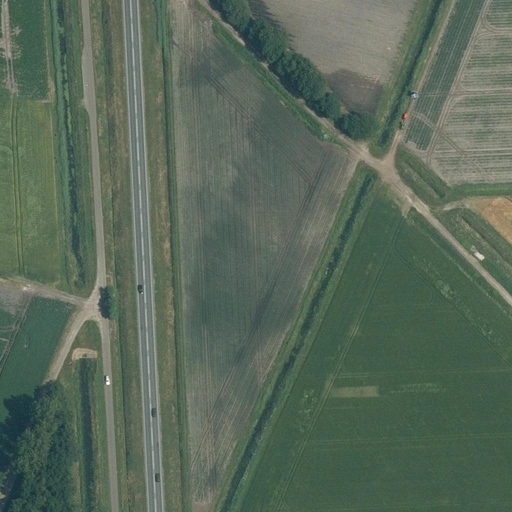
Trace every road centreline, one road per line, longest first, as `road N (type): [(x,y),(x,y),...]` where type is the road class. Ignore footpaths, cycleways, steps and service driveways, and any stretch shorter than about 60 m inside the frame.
road 1 (unclassified): [(114,511),(84,0)]
road 2 (trunk): [(155,511),(129,0)]
road 3 (track): [(450,0),(383,170),(511,302)]
road 4 (track): [(0,509),(84,305),(103,306)]
